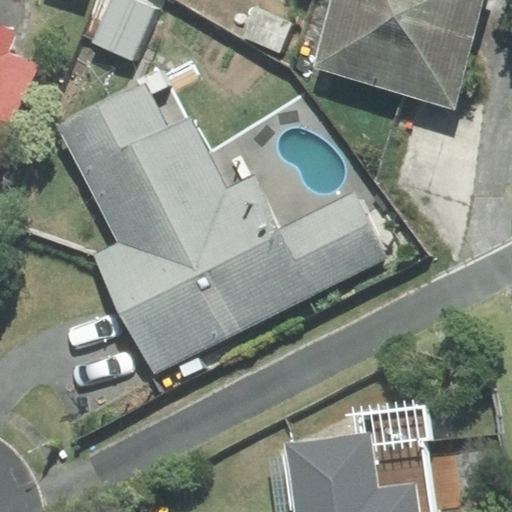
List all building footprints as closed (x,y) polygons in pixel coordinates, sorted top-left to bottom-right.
[(141,62),(167,0),(106,0),(90,40),(141,62)] [(348,0),(328,68),(472,111),(505,0),(348,0)] [(256,2),(242,38),(305,62),(319,26),(256,2)] [(8,172),(50,63),(21,52),(29,31),(0,19),(0,174),(2,170),(8,172)] [(166,375),(397,258),(363,192),(293,227),(266,174),(239,188),(202,115),(180,127),(157,81),(69,126),(129,244),(105,256),(166,375)] [(316,511),(440,511),(437,480),(400,484),(394,430),(308,439),(316,511)]
